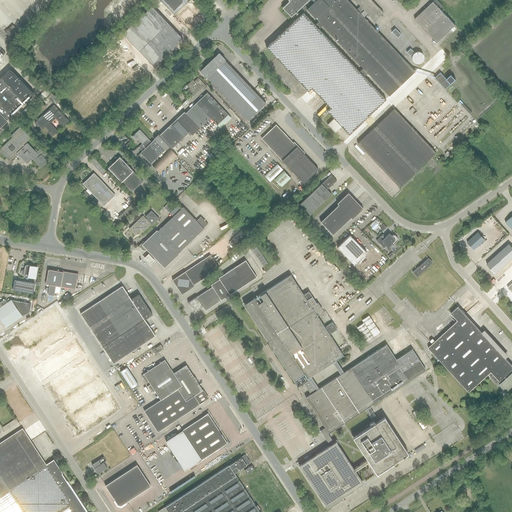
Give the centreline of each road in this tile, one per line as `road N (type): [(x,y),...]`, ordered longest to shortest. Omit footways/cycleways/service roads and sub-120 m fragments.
road 1 (tertiary): [(307,511),(153,280),(126,262),(47,246)]
road 2 (residential): [(216,28),(398,218),(443,228)]
road 3 (tertiary): [(56,191),(69,167),(216,28)]
road 4 (unclassified): [(104,511),(0,350)]
road 5 (tertiary): [(389,511),(511,431)]
road 6 (residential): [(511,327),(450,257),(443,228)]
